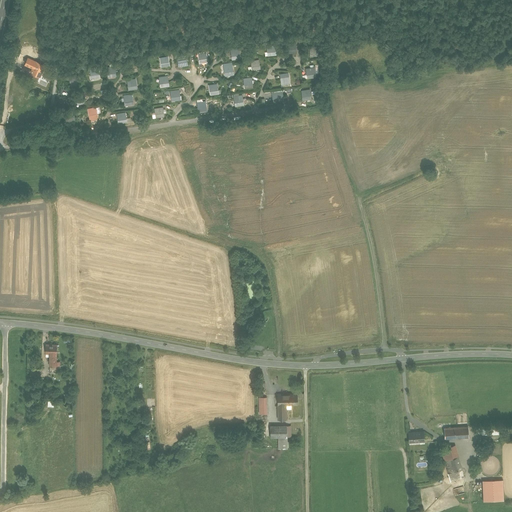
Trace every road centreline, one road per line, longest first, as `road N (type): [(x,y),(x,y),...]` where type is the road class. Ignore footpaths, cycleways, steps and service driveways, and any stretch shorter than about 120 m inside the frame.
road 1 (tertiary): [(6,321),(279,364),(511,355)]
road 2 (unclassified): [(0,494),(6,321)]
road 3 (track): [(308,511),(304,365)]
